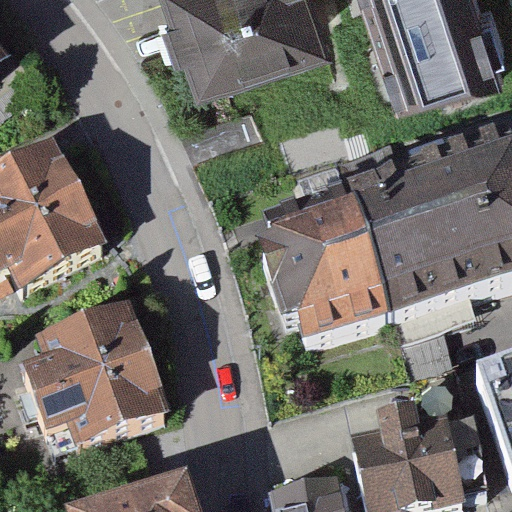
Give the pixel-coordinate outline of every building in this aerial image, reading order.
[(151,0),(185,94),(319,47),(302,0),(151,0)] [(361,0),(401,124),(502,91),(474,0),(361,0)] [(0,85),(11,78),(0,61),(0,85)] [(511,160),(510,154),(350,203),(391,334),(511,297),(511,160)] [(104,265),(51,155),(0,179),(0,306),(3,313),(104,265)] [(391,334),(350,203),(260,231),(269,259),(258,262),(282,343),(294,339),(301,362),(391,334)] [(163,432),(123,319),(25,353),(33,379),(17,384),(38,443),(58,436),(69,465),(163,432)] [(511,369),(458,388),(501,507),(511,503),(511,369)] [(377,460),(350,466),(360,511),(454,511),(440,446),(412,452),(409,435),(374,443),(377,460)] [(338,511),(334,490),(264,507),(265,511),(338,511)]
